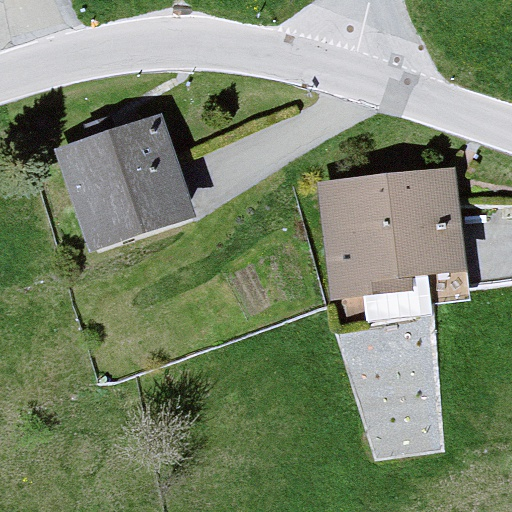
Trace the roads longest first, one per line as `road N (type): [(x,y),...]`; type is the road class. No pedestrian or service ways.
road 1 (tertiary): [(0,93),(92,63),(179,51),(341,80)]
road 2 (tertiary): [(341,80),(511,144)]
